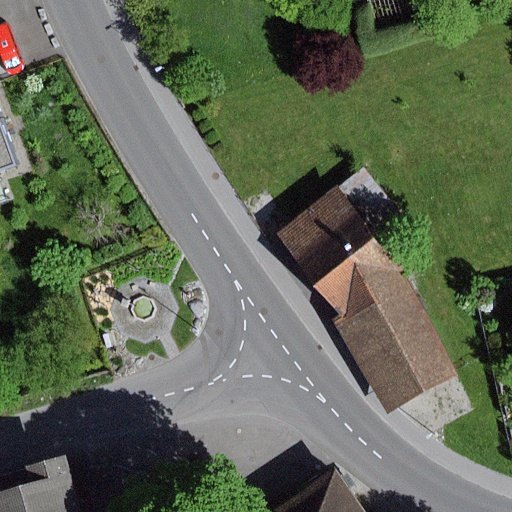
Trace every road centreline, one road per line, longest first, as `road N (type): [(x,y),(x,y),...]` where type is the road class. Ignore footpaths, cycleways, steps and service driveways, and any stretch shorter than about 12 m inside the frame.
road 1 (residential): [(281,347),(147,139),(75,0)]
road 2 (unclassified): [(0,443),(281,347)]
road 3 (residential): [(281,347),(315,395),(388,460),(479,511)]
